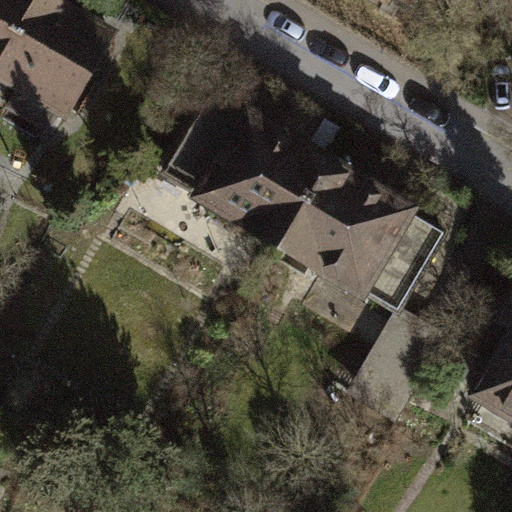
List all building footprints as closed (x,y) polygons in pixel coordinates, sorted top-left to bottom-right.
[(12,108),(51,132),(63,113),(68,116),(93,75),(103,72),(113,56),(112,44),(117,37),(55,0),(36,0),(0,61),(0,75),(24,90),(12,108)] [(0,0),(0,61),(36,0),(0,0)] [(215,94),(167,174),(242,219),(239,223),(285,250),(335,165),(215,94)] [(335,165),(285,250),(322,272),(324,268),(401,313),(449,232),(335,165)] [(511,309),(508,317),(511,319),(511,343),(497,368),(511,376),(511,410),(510,413),(511,414),(511,309)] [(447,337),(414,318),(381,375),(414,394),(447,337)]
